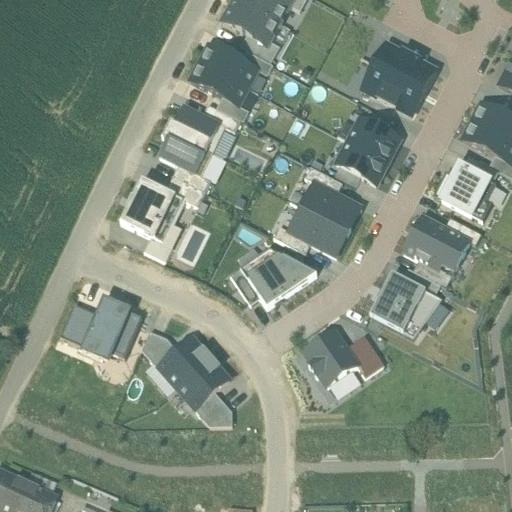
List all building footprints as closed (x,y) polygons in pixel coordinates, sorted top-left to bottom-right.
[(236,0),(235,4),(280,27),(289,10),(301,16),(308,0),(236,0)] [(270,46),(280,27),(235,4),(223,27),(247,39),(241,53),(247,56),(271,68),(280,51),(270,46)] [(208,49),(198,68),(249,95),(258,76),(268,80),(273,69),(271,68),(247,56),(242,67),(208,49)] [(387,49),(375,72),(424,97),(436,75),(387,49)] [(511,67),(500,90),(511,96),(511,67)] [(240,112),(249,95),(198,68),(188,87),(222,104),(217,114),(240,126),(244,128),(249,117),(240,112)] [(412,120),(424,97),(375,72),(363,94),(412,120)] [(470,126),(511,147),(511,123),(480,107),(470,126)] [(171,125),(167,134),(213,158),(226,132),(235,137),(240,126),(217,114),(208,110),(202,121),(185,112),(177,128),(171,125)] [(361,123),(349,146),(388,167),(400,144),(385,136),(391,126),(370,114),(364,125),(361,123)] [(511,147),(470,126),(460,145),(494,162),(490,171),(500,176),(511,182),(511,147)] [(168,146),(160,162),(179,171),(173,182),(205,198),(211,187),(201,181),(213,158),(167,134),(162,143),(168,146)] [(349,146),(337,169),(340,170),(335,181),(356,192),(361,182),(376,190),(388,167),(349,146)] [(446,176),(434,201),(484,226),(493,209),(487,206),(497,188),(494,187),(500,176),(490,171),(469,160),(463,171),(459,169),(454,180),(446,176)] [(313,187),(301,211),(349,237),(362,212),(337,199),(343,188),(311,172),(305,183),(313,187)] [(205,198),(173,182),(166,196),(143,184),(120,227),(151,243),(145,256),(166,267),(183,234),(174,230),(186,206),(198,212),(205,198)] [(280,231),(274,242),(306,259),(311,249),(336,262),(349,237),(301,211),(288,235),(280,231)] [(422,221),(404,257),(419,265),(413,276),(441,290),(447,293),(452,282),(470,246),(477,249),(482,239),(450,223),(445,233),(422,221)] [(270,253),(230,280),(251,310),(260,303),(268,314),(317,279),(270,253)] [(393,278),(371,321),(414,343),(443,304),(435,301),(441,290),(413,276),(409,274),(404,284),(393,278)] [(74,309),(60,342),(83,352),(82,356),(110,368),(114,358),(125,363),(143,322),(131,318),(133,314),(104,302),(97,319),(74,309)] [(141,356),(176,395),(213,362),(193,341),(178,354),(168,343),(150,336),(141,356)] [(334,336),(304,356),(312,368),(309,370),(317,382),(321,380),(329,392),(359,372),(366,382),(385,369),(365,340),(346,353),(334,336)] [(213,362),(176,395),(209,431),(233,430),(232,417),(217,400),(233,385),(213,362)] [(24,489),(0,477),(0,511),(46,511),(51,502),(49,501),(24,489)] [(55,489),(30,477),(24,489),(49,501),(55,489)]
